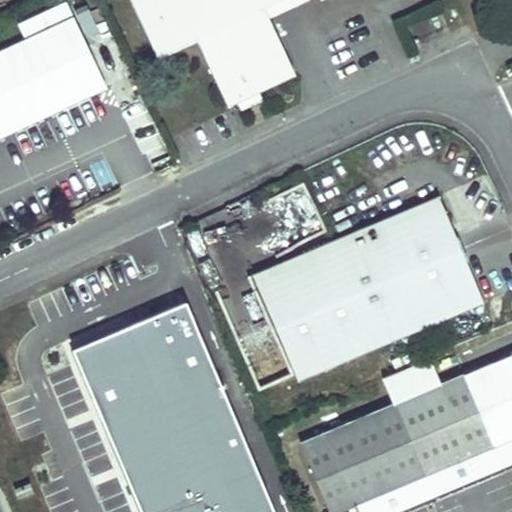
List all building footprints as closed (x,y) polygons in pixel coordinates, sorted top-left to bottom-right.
[(285,76),(258,11),(283,0),(127,0),(152,56),(190,37),(222,106),(229,102),(257,90),(285,76)] [(0,46),(0,127),(100,82),(70,15),(63,1),(17,21),(23,36),(0,46)] [(261,99),(257,90),(229,102),(233,112),(261,99)] [(260,198),(278,249),(326,232),(309,182),(260,198)] [(444,318),(481,303),(435,197),(345,236),(255,275),(299,378),(444,318)] [(98,511),(136,511),(72,358),(118,339),(168,318),(154,285),(112,302),(46,330),(33,356),(98,511)] [(190,511),(118,339),(72,358),(136,511),(190,511)] [(511,357),(462,378),(491,448),(511,439),(511,357)] [(392,407),(293,448),(320,511),(336,511),(491,448),(462,378),(438,388),(427,361),(381,380),(392,407)] [(28,417),(36,446),(49,443),(41,414),(28,417)]
